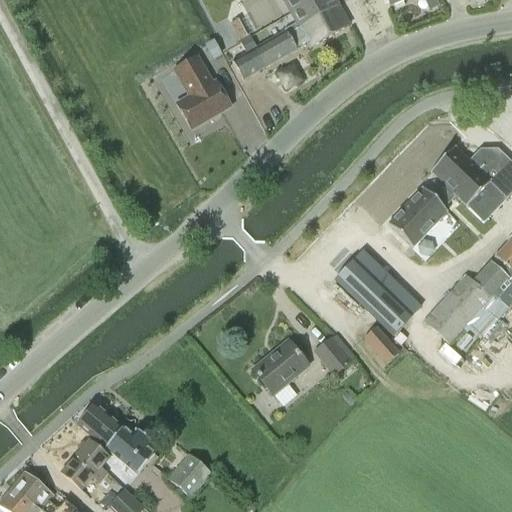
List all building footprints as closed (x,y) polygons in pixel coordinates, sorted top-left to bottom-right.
[(283,0),(293,16),(306,9),(304,4),(311,0),(283,0)] [(300,30),(337,9),(332,0),(311,0),(304,4),(306,9),(293,16),(297,24),(300,30)] [(384,0),(389,9),(409,0),(384,0)] [(300,30),(297,24),(283,32),(284,34),(253,51),(245,56),(229,64),(239,82),(248,77),(249,78),(295,52),(290,42),(297,38),(301,46),(304,44),(308,51),(348,29),(337,9),(300,30)] [(238,22),(229,26),(238,43),(247,39),(238,22)] [(247,39),(238,43),(245,56),(253,51),(247,39)] [(214,44),(206,48),(214,62),(222,57),(214,44)] [(197,59),(172,73),(188,101),(176,108),(191,134),(230,111),(215,85),(212,87),(197,59)] [(285,91),(303,83),(295,64),(277,71),(285,91)] [(453,150),(429,175),(430,176),(431,175),(441,185),(456,199),(465,208),(466,209),(467,208),(477,218),(499,196),(505,202),(511,195),(511,166),(496,152),(476,172),(467,164),(454,151),(453,150)] [(387,226),(387,227),(411,251),(412,250),(445,216),(446,216),(447,215),(443,212),(456,199),(441,185),(429,198),(421,191),(420,192),(421,192),(388,227),(387,226)] [(511,237),(495,255),(511,270),(511,237)] [(362,254),(333,283),(391,338),(419,310),(362,254)] [(482,255),(425,326),(451,347),(477,314),(508,276),(482,255)] [(480,317),(492,326),(464,361),(478,372),(491,356),(504,366),(511,356),(511,319),(505,314),(511,304),(511,277),(480,317)] [(364,344),(386,367),(399,355),(377,332),(364,344)] [(355,361),(336,338),(314,356),(334,379),(355,361)] [(273,398),(308,370),(288,346),(253,374),(273,398)] [(70,420),(76,425),(94,404),(89,399),(70,420)] [(106,451),(123,431),(95,408),(78,428),(106,451)] [(123,431),(106,451),(137,477),(154,457),(147,451),(151,446),(136,433),(131,438),(123,431)] [(88,444),(61,476),(80,493),(92,480),(99,486),(108,477),(100,470),(108,461),(88,444)] [(190,501),(210,477),(188,459),(168,483),(190,501)] [(36,511),(68,511),(62,507),(58,511),(55,511),(51,508),(47,511),(45,511),(43,510),(52,498),(24,476),(11,491),(36,511)] [(36,511),(11,491),(0,504),(0,509),(3,511),(36,511)] [(113,511),(140,511),(144,508),(124,491),(109,508),(113,511)]
